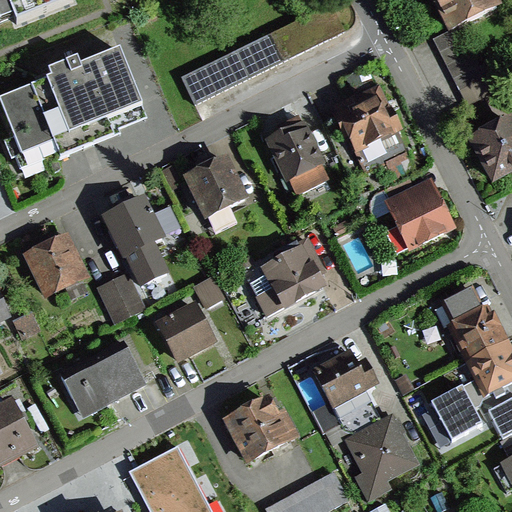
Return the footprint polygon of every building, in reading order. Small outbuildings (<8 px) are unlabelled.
[(74,0),(0,0),(0,19),(1,22),(14,16),(17,25),(75,2),(74,0)] [(498,0),(432,0),(449,33),(450,35),(459,31),(503,9),(498,0)] [(326,5),(178,78),(191,105),(339,32),(326,5)] [(123,31),(132,56),(144,52),(135,27),(123,31)] [(449,33),(434,41),(467,106),(501,89),(488,64),(478,69),(459,31),(450,35),(449,33)] [(52,79),(0,99),(0,100),(16,139),(4,144),(11,161),(16,159),(21,171),(59,155),(61,160),(122,135),(120,130),(146,119),(119,55),(82,70),(78,60),(49,72),(52,79)] [(383,94),(335,117),(346,142),(349,140),(365,175),(386,165),(395,183),(417,173),(398,134),(401,132),(383,94)] [(511,119),(470,143),(494,187),(511,177),(511,119)] [(305,122),(263,142),(286,187),(291,184),(298,197),(330,181),(324,168),(327,166),(305,122)] [(226,157),(183,179),(206,223),(249,201),(226,157)] [(397,229),(387,234),(397,254),(407,249),(410,255),(456,232),(432,183),(385,206),(397,229)] [(146,199),(102,219),(123,263),(167,242),(146,199)] [(91,279),(69,234),(24,257),(46,301),(91,279)] [(256,302),(266,320),(282,312),(284,314),(327,291),(303,248),(260,271),(272,293),(256,302)] [(130,274),(98,289),(116,326),(147,311),(130,274)] [(214,278),(192,289),(204,312),(226,300),(214,278)] [(448,328),(467,365),(510,343),(495,315),(488,319),(483,309),(472,288),(441,304),(452,325),(448,328)] [(0,324),(10,320),(0,297),(0,324)] [(156,324),(177,366),(218,346),(197,304),(156,324)] [(32,314),(13,322),(21,342),(40,334),(32,314)] [(511,384),(511,347),(510,343),(467,365),(485,398),(511,384)] [(124,344),(61,377),(82,418),(145,385),(124,344)] [(315,374),(345,432),(353,434),(381,419),(368,396),(382,389),(366,359),(358,364),(352,354),(315,374)] [(407,376),(395,382),(403,397),(415,391),(407,376)] [(463,390),(433,406),(452,442),(482,426),(463,390)] [(0,469),(1,470),(39,450),(13,401),(6,404),(3,399),(0,400),(0,469)] [(225,423),(248,467),(301,439),(287,413),(278,417),(269,400),(225,423)] [(511,401),(490,413),(504,440),(511,435),(511,401)] [(418,466),(392,417),(345,442),(364,476),(356,480),(368,503),(389,492),(384,484),(418,466)] [(209,484),(191,450),(164,464),(159,455),(145,462),(150,473),(146,475),(163,507),(209,484)] [(511,460),(501,466),(511,485),(511,460)] [(328,511),(349,501),(334,474),(267,511),(328,511)]
